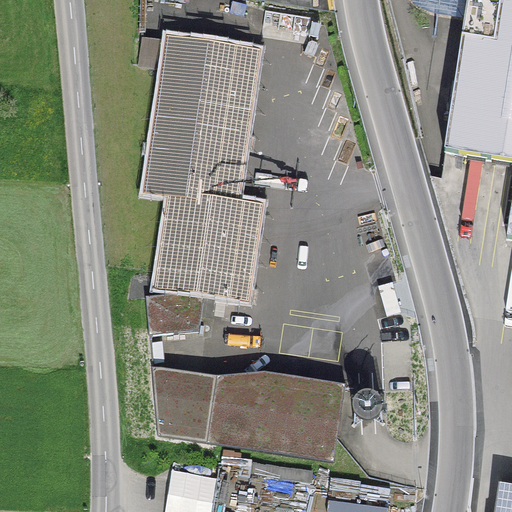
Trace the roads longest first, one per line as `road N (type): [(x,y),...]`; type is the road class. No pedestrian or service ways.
road 1 (residential): [(450,511),(457,409),(448,332),(359,0)]
road 2 (tertiary): [(67,0),(104,511)]
